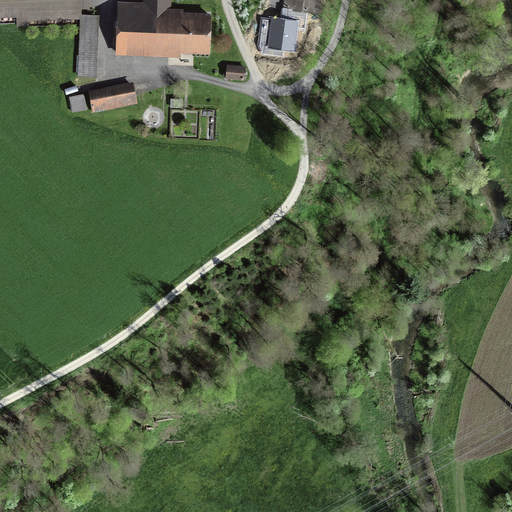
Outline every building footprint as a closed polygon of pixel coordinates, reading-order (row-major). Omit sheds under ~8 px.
[(0,0),(0,20),(33,20),(33,11),(83,10),(82,0),(0,0)] [(150,0),(150,13),(126,12),(124,50),(177,53),(210,54),(211,18),(179,17),(167,16),(168,0),(150,0)] [(321,0),(285,0),(285,6),(320,11),(321,0)] [(295,52),(299,22),(262,17),(258,45),(263,54),(283,57),(283,51),(295,52)] [(83,19),(83,77),(97,77),(98,20),(83,19)] [(244,69),(229,68),(228,78),(243,79),(244,69)] [(133,90),(95,98),(98,111),(136,102),(133,90)] [(87,112),(85,99),(73,101),(76,114),(87,112)]
